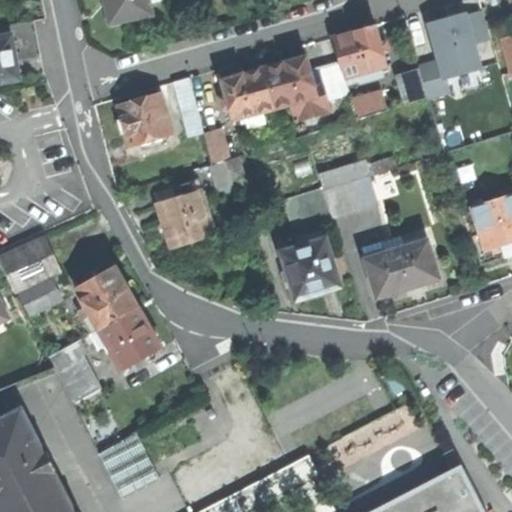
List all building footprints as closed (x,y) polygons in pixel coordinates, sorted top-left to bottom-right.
[(109,0),(115,23),(154,15),(150,0),(109,0)] [(461,0),(454,2),(438,7),(443,25),(451,50),(474,43),(491,38),(479,0),(461,0)] [(431,9),(436,27),(443,25),(438,7),(431,9)] [(333,37),(340,61),(345,77),(357,73),(379,67),(387,65),(384,52),(381,43),(376,25),(354,31),(333,37)] [(441,58),(452,55),(451,50),(443,25),(436,27),(432,28),(441,58)] [(12,35),(0,36),(0,81),(20,78),(16,57),(12,35)] [(511,35),(501,39),(507,58),(511,56),(511,35)] [(387,41),(381,43),(384,52),(390,51),(387,41)] [(477,53),(474,43),(451,50),(452,55),(454,60),(477,53)] [(285,61),(265,67),(277,107),(292,103),(319,95),(312,71),(311,69),(307,55),(285,61)] [(443,63),(454,60),(452,55),(441,58),(443,63)] [(318,69),(312,71),(319,95),(292,103),(295,114),(302,119),(326,113),(331,105),(329,100),(350,94),(345,77),(340,61),(318,67),(318,69)] [(243,73),(223,79),(228,97),(230,106),(234,120),(247,116),(265,111),(277,107),(265,67),(243,73)] [(381,73),(379,67),(357,73),(359,79),(381,73)] [(439,67),(421,73),(429,97),(447,92),(439,67)] [(399,75),(408,104),(429,97),(421,73),(419,68),(399,75)] [(454,91),(486,85),(482,68),(451,75),(454,91)] [(178,80),(183,100),(197,96),(192,77),(178,80)] [(351,100),(357,120),(388,110),(382,91),(351,100)] [(140,99),(120,105),(132,146),(149,141),(165,137),(175,134),(163,93),(140,99)] [(197,96),(183,100),(192,136),(206,132),(197,96)] [(225,108),(230,106),(228,97),(222,98),(225,108)] [(267,117),(265,111),(247,116),(249,122),(267,117)] [(207,136),(216,164),(227,161),(231,160),(222,131),(207,136)] [(167,143),(165,137),(149,141),(151,148),(167,143)] [(213,166),(220,189),(234,184),(227,161),(216,164),(213,166)] [(320,176),(324,188),(325,191),(355,181),(351,166),(320,176)] [(370,176),(355,181),(363,207),(378,202),(370,176)] [(195,241),(215,234),(201,189),(193,191),(190,181),(175,186),(178,197),(159,203),(173,248),(195,241)] [(355,181),(325,191),(333,216),(363,207),(355,181)] [(286,200),(298,237),(322,229),(325,238),(326,238),(339,234),(333,216),(325,191),(324,188),(286,200)] [(511,193),(472,206),(480,233),(485,250),(502,245),(506,256),(511,254),(511,193)] [(322,229),(298,237),(301,245),(282,251),(297,299),(318,292),(341,285),(326,238),(325,238),(322,229)] [(482,264),(506,256),(502,245),(485,250),(480,233),(473,236),(482,264)] [(2,258),(17,292),(61,272),(45,238),(2,258)] [(363,250),(378,300),(399,293),(414,288),(413,286),(439,278),(427,240),(385,253),(382,244),(363,250)] [(92,314),(100,329),(139,307),(129,288),(116,266),(99,276),(95,269),(85,275),(88,282),(77,288),(92,314)] [(0,299),(0,322),(9,318),(0,299)] [(139,307),(100,329),(109,344),(123,370),(135,364),(138,370),(149,364),(146,357),(162,348),(150,326),(139,307)] [(82,319),(91,334),(100,329),(92,314),(82,319)] [(99,350),(109,344),(100,329),(91,334),(99,350)] [(51,357),(60,373),(84,360),(82,358),(85,347),(81,340),(51,357)] [(60,373),(74,400),(98,387),(84,360),(60,373)] [(329,441),(340,468),(421,432),(410,406),(329,441)] [(22,408),(0,419),(0,511),(79,511),(80,511),(79,511),(76,511),(56,473),(58,471),(48,451),(45,452),(22,408)] [(141,433),(101,449),(121,496),(161,480),(141,433)] [(366,511),(490,511),(464,462),(366,511)]
